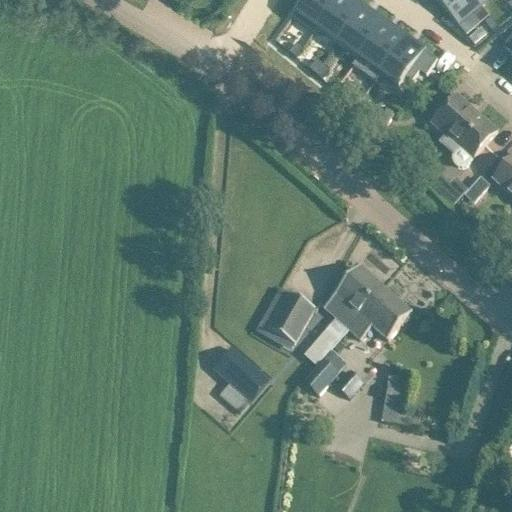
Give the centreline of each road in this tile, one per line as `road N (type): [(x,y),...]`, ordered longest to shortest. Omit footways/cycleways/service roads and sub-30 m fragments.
road 1 (tertiary): [(496,314),(288,124),(214,71)]
road 2 (tertiary): [(214,71),(94,0)]
